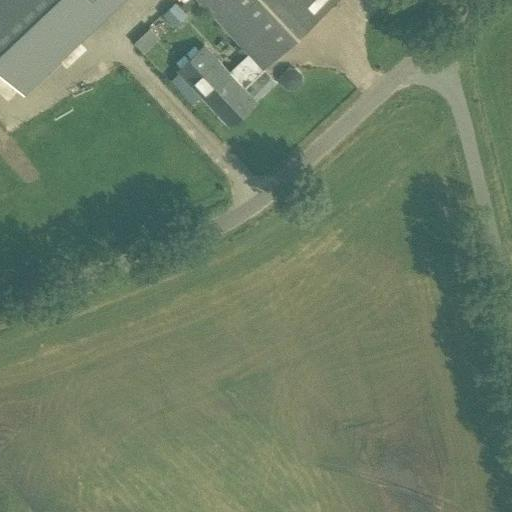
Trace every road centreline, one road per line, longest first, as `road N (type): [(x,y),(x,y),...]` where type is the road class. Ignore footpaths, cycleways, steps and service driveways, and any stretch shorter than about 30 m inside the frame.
road 1 (unclassified): [(0,313),(187,244),(274,189),(422,52)]
road 2 (unclassified): [(511,312),(453,90),(422,52)]
